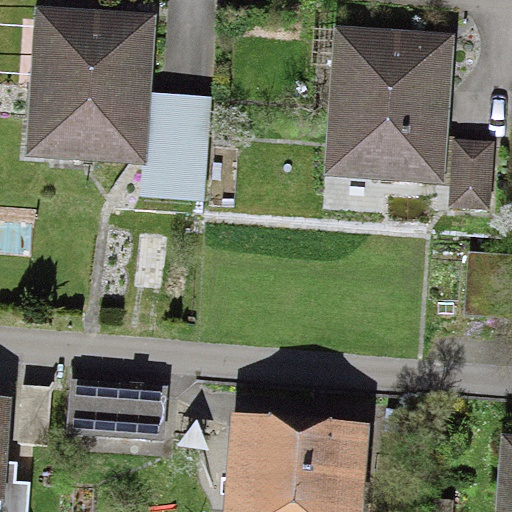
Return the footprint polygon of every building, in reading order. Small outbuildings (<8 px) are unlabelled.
[(142,36),(31,32),(25,171),(137,176),(142,36)] [(447,56),(324,46),(311,198),(435,209),(447,56)] [(191,142),(152,138),(144,211),(184,215),(191,142)] [(487,161),(447,159),(442,230),(482,232),(487,161)] [(511,279),(511,262),(475,261),(472,312),(510,314),(511,279)] [(50,391),(21,389),(18,446),(48,447),(50,391)] [(360,511),(364,436),(221,430),(217,511),(360,511)] [(511,511),(511,454),(498,453),(492,511),(511,511)]
